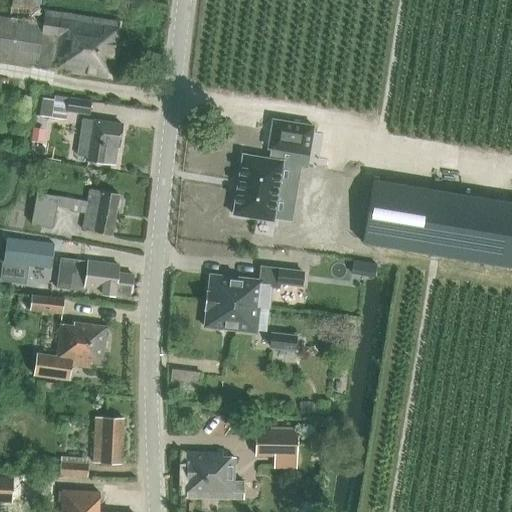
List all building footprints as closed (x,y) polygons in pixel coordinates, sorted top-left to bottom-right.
[(66,68),(65,72),(109,79),(112,60),(116,57),(118,46),(114,43),(118,23),(44,11),(42,22),(36,21),(39,0),(38,0),(12,0),(9,18),(0,16),(0,59),(51,68),(52,66),(66,68)] [(17,96),(13,115),(27,118),(31,99),(17,96)] [(69,98),(67,112),(90,115),(92,102),(69,98)] [(241,146),(232,206),(271,212),(280,154),(292,155),(294,143),(306,145),(311,117),(270,110),(265,139),(268,140),(267,150),(241,146)] [(85,158),(85,161),(115,166),(118,147),(121,125),(83,119),(80,140),(79,140),(77,156),(85,158)] [(511,202),(372,180),(362,243),(511,267),(511,202)] [(88,190),(86,201),(83,214),(81,229),(110,235),(115,210),(118,207),(120,198),(117,198),(118,196),(88,190)] [(37,192),(31,224),(52,227),(58,197),(37,192)] [(185,193),(180,235),(219,240),(221,226),(213,225),(216,197),(185,193)] [(50,268),(54,244),(6,238),(3,263),(28,266),(50,268)] [(61,258),(57,288),(85,292),(85,289),(101,291),(101,294),(130,298),(133,275),(117,273),(118,265),(61,258)] [(206,291),(205,301),(259,306),(269,307),(271,287),(278,287),(279,283),(278,283),(279,269),(262,267),(260,280),(210,275),(208,291),(206,291)] [(279,269),(278,283),(279,283),(301,286),(303,272),(279,269)] [(29,310),(62,314),(64,299),(31,295),(29,310)] [(205,301),(204,310),(206,310),(204,327),(256,332),(259,306),(205,301)] [(35,355),(32,375),(68,380),(70,365),(89,368),(90,363),(101,364),(106,326),(74,323),(73,326),(59,324),(55,357),(35,355)] [(272,334),(270,348),(296,350),(297,336),(272,334)] [(33,379),(17,376),(15,385),(31,388),(33,379)] [(95,432),(93,461),(119,463),(121,419),(96,417),(95,432)] [(256,430),(255,456),(297,458),(298,431),(256,430)] [(187,452),(185,498),(243,499),(243,481),(234,481),(235,458),(221,458),(221,453),(187,452)] [(61,463),(60,474),(87,476),(88,465),(61,463)] [(0,476),(0,500),(12,502),(13,478),(0,476)] [(58,511),(95,511),(98,492),(60,488),(60,491),(57,490),(56,500),(60,500),(58,511)]
